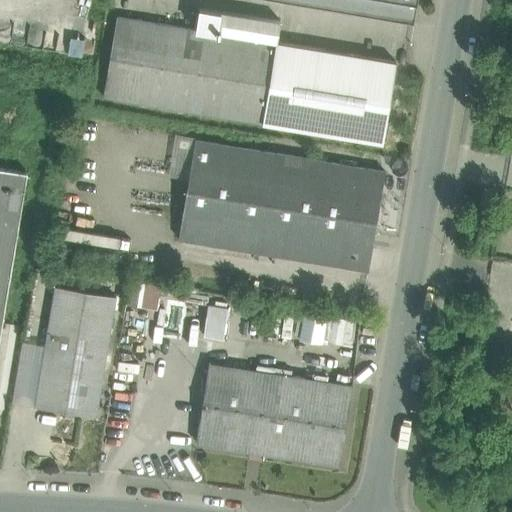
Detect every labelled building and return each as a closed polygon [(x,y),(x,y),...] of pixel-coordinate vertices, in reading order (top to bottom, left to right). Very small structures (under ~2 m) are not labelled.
[(417,0),(271,0),(414,24),(417,0)] [(196,30),(117,16),(103,96),(263,123),(277,43),(270,42),(228,35),(231,14),(200,8),(196,30)] [(274,21),(231,14),(228,35),(270,42),(274,21)] [(397,62),(277,43),(263,123),(383,143),(397,62)] [(385,172),(195,140),(178,239),(368,270),(385,172)] [(0,339),(28,174),(0,168),(0,339)] [(157,306),(159,283),(133,281),(130,303),(157,306)] [(116,297),(55,287),(35,406),(96,416),(116,297)] [(201,333),(223,337),(229,305),(206,301),(201,333)] [(347,329),(354,329),(354,315),(302,314),(301,337),(347,338),(347,329)] [(352,385),(209,363),(196,443),(340,465),(352,385)]
